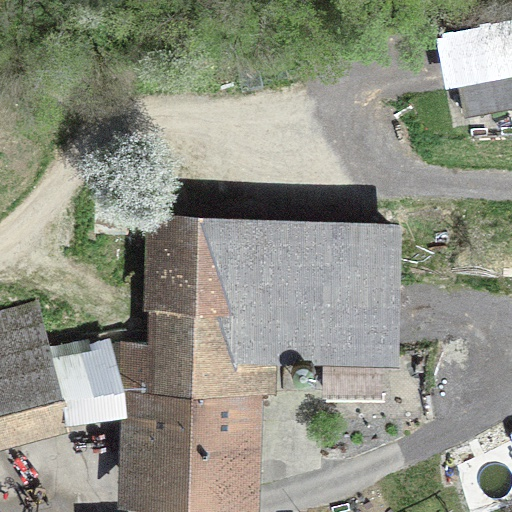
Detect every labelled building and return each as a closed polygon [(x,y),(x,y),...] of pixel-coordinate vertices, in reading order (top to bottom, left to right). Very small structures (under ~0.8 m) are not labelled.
[(452,54),(511,39),(511,0),(493,0),(442,12),(452,54)] [(511,103),(511,65),(458,76),(465,112),(511,103)] [(119,408),(117,500),(260,504),(263,388),(278,388),(279,353),(323,355),(322,392),(383,393),(384,356),(399,356),(403,211),(146,205),(143,336),(128,336),(121,336),(119,408)] [(39,298),(0,307),(0,442),(70,425),(68,415),(50,341),(39,298)] [(128,326),(50,341),(68,415),(119,408),(121,336),(128,336),(128,326)]
